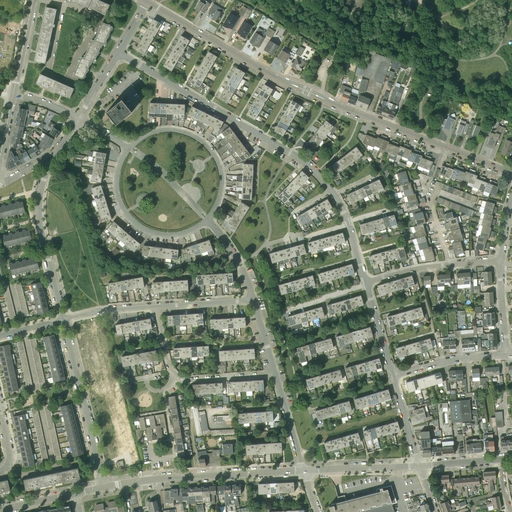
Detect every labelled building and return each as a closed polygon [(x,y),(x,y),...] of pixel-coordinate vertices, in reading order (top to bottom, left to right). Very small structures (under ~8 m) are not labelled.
[(97,0),(91,0),(88,8),(105,15),(110,5),(97,0)] [(200,2),(195,10),(199,12),(200,11),(204,13),(210,4),(204,0),(202,3),(200,2)] [(212,6),(208,13),(210,11),(215,14),(212,20),(219,24),(217,23),(222,14),(224,15),(217,11),(214,9),(215,7),(212,6)] [(42,26),(53,28),(57,10),(46,7),(42,26)] [(239,14),(243,17),(247,9),(243,7),(239,14)] [(247,9),(243,17),(247,19),(251,11),(247,9)] [(228,16),(223,26),(224,26),(224,27),(226,29),(227,28),(228,29),(229,28),(232,30),(237,21),(236,21),(237,18),(233,15),(231,18),(228,16)] [(153,19),(150,25),(158,29),(161,24),(153,19)] [(242,25),(237,33),(240,35),(240,36),(241,36),(240,37),(243,39),(244,38),(245,39),(250,30),(247,28),(249,25),(245,22),(243,25),(242,25)] [(94,41),(102,45),(104,46),(112,27),(110,26),(110,25),(108,24),(108,25),(102,23),(94,41)] [(158,29),(150,25),(147,30),(154,34),(158,29)] [(49,45),(53,28),(42,26),(38,43),(49,45)] [(258,28),(250,42),(259,47),(264,38),(259,35),(262,30),(258,28)] [(154,34),(147,30),(144,35),(152,39),(152,40),(155,35),(154,34)] [(152,39),(144,35),(141,40),(148,44),(152,39)] [(181,36),(178,41),(187,46),(190,41),(188,40),(181,36)] [(102,45),(94,41),(92,40),(84,58),(91,62),(94,63),(102,45)] [(148,44),(141,40),(138,45),(145,49),(151,52),(153,47),(148,44)] [(187,46),(178,41),(175,46),(184,51),(187,46)] [(269,41),(264,50),(265,51),(266,50),(269,52),(268,53),(272,55),(278,46),(269,41)] [(49,45),(38,43),(35,62),(45,64),(49,45)] [(145,49),(138,45),(135,50),(142,54),(142,55),(145,49)] [(184,51),(175,46),(172,51),(181,56),(184,51)] [(292,59),(296,52),(298,49),(295,47),(293,50),(290,55),(282,51),(278,58),(286,63),(287,62),(286,61),(287,60),(288,60),(289,57),(292,59)] [(304,49),(300,47),(296,54),(300,56),(304,49)] [(185,59),(181,56),(172,51),(169,56),(182,64),(185,59)] [(209,52),(205,57),(214,62),(217,57),(216,56),(209,52)] [(371,52),(366,67),(386,74),(391,59),(371,52)] [(182,64),(169,56),(166,61),(175,66),(179,69),(182,64)] [(91,62),(84,58),(81,57),(73,76),(83,80),(91,62)] [(214,62),(205,57),(202,62),(211,67),(214,62)] [(297,58),(292,67),(296,69),(296,68),(300,71),(303,67),(302,67),(305,62),(301,60),(300,61),(297,58)] [(398,69),(400,63),(392,60),(390,66),(398,69)] [(175,66),(166,61),(163,66),(165,67),(171,72),(175,66)] [(211,67),(202,62),(200,67),(208,72),(211,67)] [(208,72),(200,67),(197,72),(205,77),(208,72)] [(413,77),(417,69),(412,67),(410,71),(409,75),(413,77)] [(236,68),(233,73),(242,79),(245,73),(243,72),(236,68)] [(205,77),(197,72),(194,77),(201,82),(202,83),(205,77)] [(242,79),(233,73),(230,78),(239,84),(242,79)] [(36,84),(53,91),(57,82),(40,74),(36,84)] [(201,82),(194,77),(191,83),(203,90),(206,85),(202,83),(201,82)] [(239,84),(230,78),(227,84),(236,89),(239,84)] [(365,92),(369,81),(363,79),(359,91),(365,92)] [(57,82),(53,91),(69,99),(74,89),(57,82)] [(236,89),(227,84),(224,89),(233,94),(236,89)] [(261,90),(270,95),(272,96),(275,91),(264,84),(261,90)] [(341,100),(347,102),(350,95),(352,89),(349,88),(342,85),(339,92),(343,94),(341,100)] [(233,94),(224,89),(221,94),(230,99),(233,94)] [(270,95),(261,90),(258,95),(267,100),(270,95)] [(383,107),(380,115),(387,118),(397,92),(393,91),(388,103),(389,103),(388,107),(388,109),(383,107)] [(397,92),(387,118),(392,120),(395,112),(392,111),(393,109),(394,109),(396,106),(397,106),(402,94),(397,92)] [(230,99),(221,94),(218,99),(225,103),(227,104),(230,99)] [(267,100),(258,95),(255,100),(264,105),(267,100)] [(350,95),(347,102),(354,105),(357,97),(350,95)] [(366,110),(370,100),(359,96),(355,105),(366,110)] [(124,98),(108,111),(118,124),(134,110),(124,98)] [(380,115),(383,107),(386,99),(383,98),(382,100),(380,99),(375,113),(380,115)] [(264,105),(255,100),(252,105),(261,110),(264,105)] [(292,101),(289,106),(298,111),(301,106),(299,105),(292,101)] [(18,112),(16,118),(32,122),(33,118),(26,117),(26,113),(34,115),(36,106),(24,104),(23,109),(19,108),(18,112)] [(261,110),(252,105),(249,110),(258,115),(261,110)] [(187,115),(186,120),(190,123),(191,122),(193,118),(197,109),(191,106),(187,115)] [(298,111),(289,106),(286,111),(295,116),(298,111)] [(197,109),(193,118),(191,122),(196,125),(202,112),(197,109)] [(258,115),(249,110),(246,115),(253,119),(255,120),(258,115)] [(295,116),(286,111),(283,116),(292,121),(295,116)] [(201,127),(208,114),(202,112),(196,125),(201,127)] [(206,130),(208,126),(213,117),(208,114),(201,127),(206,130)] [(455,126),(459,115),(451,119),(448,118),(447,118),(444,120),(444,119),(442,125),(444,126),(443,129),(450,131),(452,125),(455,126)] [(292,121),(283,116),(280,121),(289,126),(292,121)] [(214,129),(218,120),(213,117),(208,126),(214,129)] [(32,122),(16,118),(15,124),(16,124),(16,125),(24,127),(25,123),(37,126),(40,124),(32,122)] [(224,122),(218,120),(214,129),(219,131),(220,130),(224,122)] [(322,125),(330,132),(332,134),(336,129),(327,122),(326,120),(322,125)] [(471,129),(474,121),(471,120),(469,124),(466,123),(466,122),(461,120),(455,134),(456,134),(456,133),(458,134),(460,135),(461,136),(461,134),(465,136),(469,128),(471,129)] [(289,126),(280,121),(277,126),(286,131),(289,126)] [(50,122),(47,126),(51,128),(50,130),(51,131),(50,134),(57,138),(57,137),(58,137),(58,136),(59,135),(61,132),(58,131),(60,128),(51,122),(50,122)] [(24,127),(16,125),(15,125),(14,131),(22,133),(24,127)] [(318,130),(326,136),(330,132),(322,125),(318,130)] [(476,125),(471,138),(476,140),(478,135),(485,137),(484,138),(485,138),(488,130),(485,129),(483,134),(479,132),(481,127),(476,125)] [(286,131),(277,126),(274,132),(283,137),(286,131)] [(501,141),(506,128),(500,126),(497,134),(495,133),(495,134),(490,132),(488,138),(489,138),(486,145),(494,148),(497,141),(498,140),(501,141)] [(221,133),(225,138),(233,132),(229,127),(221,133)] [(326,136),(318,130),(314,134),(322,141),(326,136)] [(233,132),(225,138),(220,141),(224,146),(224,145),(236,136),(233,132)] [(368,145),(372,133),(370,132),(368,136),(365,134),(362,143),(368,145)] [(372,133),(368,145),(373,148),(377,139),(374,138),(375,134),(372,133)] [(45,134),(43,139),(50,143),(53,139),(45,134)] [(322,141),(314,134),(311,139),(318,145),(322,141)] [(377,139),(373,148),(374,148),(374,146),(380,148),(384,136),(382,135),(380,139),(377,137),(377,139)] [(228,150),(233,146),(240,141),(237,136),(224,145),(228,150)] [(384,136),(380,148),(385,150),(385,152),(388,144),(389,142),(386,141),(387,137),(384,136)] [(50,143),(43,139),(40,143),(41,143),(47,147),(48,148),(50,143)] [(318,145),(311,139),(307,144),(315,150),(318,145)] [(511,142),(506,140),(501,153),(508,156),(510,151),(510,150),(511,148),(511,149),(511,148),(511,145),(511,142)] [(231,155),(244,146),(240,141),(233,146),(228,150),(231,155)] [(391,145),(388,144),(385,152),(391,154),(395,142),(392,141),(391,145)] [(396,156),(399,148),(397,147),(398,143),(395,142),(391,154),(389,158),(395,160),(396,156)] [(11,143),(10,149),(12,149),(15,152),(19,150),(22,148),(23,147),(21,144),(20,144),(19,144),(11,143)] [(41,143),(39,146),(37,147),(41,154),(40,153),(45,151),(47,147),(41,143)] [(315,150),(307,144),(303,148),(309,153),(311,155),(315,150)] [(400,146),(396,156),(397,155),(402,157),(407,145),(404,144),(403,147),(400,146)] [(407,145),(402,157),(408,159),(411,150),(408,149),(410,146),(407,145)] [(37,147),(36,146),(32,149),(36,156),(41,154),(37,147)] [(244,146),(231,155),(235,160),(247,151),(244,146)] [(356,147),(351,151),(357,159),(362,155),(357,149),(356,147)] [(22,148),(19,150),(26,162),(31,159),(25,149),(23,150),(22,148)] [(12,149),(10,149),(7,162),(8,162),(7,167),(8,170),(11,170),(17,167),(21,165),(15,152),(12,149)] [(36,156),(32,149),(28,151),(32,159),(36,156)] [(411,150),(408,159),(407,161),(413,163),(417,150),(415,149),(414,153),(411,152),(411,151),(411,150)] [(19,150),(15,152),(21,165),(26,162),(19,150)] [(417,150),(413,163),(418,165),(422,156),(419,155),(420,152),(417,150)] [(251,155),(247,151),(235,160),(236,164),(243,162),(251,155)] [(357,159),(351,151),(346,154),(353,162),(357,159)] [(353,162),(346,154),(342,158),(348,166),(353,162)] [(422,156),(418,165),(418,166),(424,168),(428,156),(426,155),(424,159),(421,158),(422,156)] [(428,156),(424,168),(429,171),(427,176),(431,177),(433,172),(430,170),(433,162),(430,161),(431,157),(428,156)] [(106,160),(96,158),(93,157),(91,163),(94,163),(104,165),(106,160)] [(348,166),(342,158),(337,161),(343,169),(348,166)] [(343,169),(337,161),(333,165),(339,173),(343,169)] [(445,176),(449,164),(446,163),(445,167),(442,166),(440,170),(437,169),(435,174),(434,177),(437,178),(438,176),(439,174),(445,176)] [(449,164),(445,176),(444,179),(449,181),(451,177),(453,170),(451,169),(452,165),(449,164)] [(339,173),(333,165),(328,169),(329,171),(333,175),(334,177),(339,173)] [(454,169),(453,170),(451,177),(456,179),(461,167),(458,166),(457,170),(454,169)] [(461,167),(456,179),(462,181),(462,180),(465,173),(462,172),(463,168),(461,167)] [(465,173),(462,180),(468,182),(473,170),(470,169),(469,173),(466,171),(465,173)] [(473,170),(468,182),(474,184),(477,176),(474,175),(476,171),(473,170)] [(298,175),(305,183),(309,178),(303,173),(302,171),(298,175)] [(398,180),(411,176),(410,173),(406,174),(406,171),(397,174),(398,180)] [(102,177),(92,175),(91,181),(99,183),(101,183),(102,177)] [(305,183),(298,175),(293,180),(301,187),(305,183)] [(411,176),(398,180),(400,185),(409,183),(408,180),(412,179),(411,176)] [(477,176),(474,184),(473,187),(478,189),(483,177),(480,176),(479,180),(476,179),(477,176)] [(483,177),(478,189),(484,191),(487,183),(484,182),(486,178),(483,177)] [(301,187),(293,180),(289,184),(297,191),(301,187)] [(379,180),(374,182),(378,191),(383,189),(380,181),(379,180)] [(487,183),(484,191),(489,194),(494,181),(491,180),(490,184),(487,183)] [(494,181),(489,194),(495,196),(498,187),(495,186),(497,183),(494,181)] [(378,191),(374,182),(368,185),(373,194),(378,191)] [(409,183),(400,185),(400,186),(401,185),(403,191),(416,187),(415,185),(411,186),(410,182),(409,183)] [(297,191),(289,184),(285,188),(293,195),(297,191)] [(93,193),(93,194),(103,191),(101,185),(99,186),(91,188),(93,193)] [(374,198),(373,194),(368,185),(363,187),(367,196),(369,200),(374,198)] [(367,196),(363,187),(358,190),(362,199),(367,196)] [(416,187),(403,191),(401,192),(403,197),(406,196),(414,194),(413,191),(416,190),(416,187)] [(293,195),(285,188),(281,192),(289,199),(293,195)] [(362,199),(358,190),(352,192),(357,201),(362,199)] [(103,191),(93,194),(95,200),(105,197),(103,191)] [(292,202),(289,199),(281,192),(277,197),(287,207),(292,202)] [(357,201),(352,192),(347,195),(350,202),(351,204),(357,201)] [(252,194),(242,193),(237,193),(237,199),(241,201),(241,200),(249,200),(252,200),(252,194)] [(414,194),(406,196),(408,202),(420,198),(420,196),(416,197),(415,194),(414,194)] [(105,197),(95,200),(97,206),(107,202),(105,197)] [(420,198),(408,202),(405,203),(408,212),(409,212),(418,209),(417,206),(418,205),(418,202),(421,201),(420,198)] [(322,202),(327,211),(332,208),(327,199),(322,202)] [(0,216),(0,217),(1,218),(5,217),(5,216),(7,215),(7,217),(12,216),(11,214),(14,214),(14,215),(18,214),(18,212),(21,212),(21,213),(25,212),(23,202),(19,203),(19,202),(15,202),(16,204),(12,205),(12,203),(8,204),(9,206),(5,206),(5,205),(2,206),(2,207),(0,207),(0,216)] [(107,202),(97,206),(99,211),(108,208),(107,202)] [(241,202),(237,207),(246,213),(249,207),(247,206),(241,202)] [(327,211),(322,202),(317,205),(322,214),(327,211)] [(486,202),(484,208),(496,211),(497,208),(494,207),(494,204),(486,202)] [(322,214),(317,205),(312,208),(317,217),(322,214)] [(246,213),(237,207),(234,212),(243,218),(246,213)] [(108,208),(99,211),(100,217),(110,214),(108,208)] [(317,217),(312,208),(307,211),(312,220),(317,217)] [(444,221),(447,220),(453,218),(452,212),(444,215),(443,211),(442,208),(441,208),(437,209),(440,219),(444,218),(444,221)] [(496,211),(484,208),(482,213),(491,216),(492,213),(496,214),(496,211)] [(420,209),(418,209),(409,212),(409,213),(412,212),(413,217),(410,217),(411,221),(415,220),(428,216),(427,214),(423,215),(422,212),(421,212),(420,209)] [(312,220),(307,211),(302,214),(307,223),(312,220)] [(243,218),(234,212),(231,217),(240,223),(243,218)] [(493,216),(491,216),(482,213),(484,214),(482,220),(495,223),(496,220),(492,219),(493,216)] [(110,214),(100,217),(102,223),(110,220),(112,219),(110,214)] [(226,214),(223,219),(225,221),(228,222),(237,228),(240,223),(231,217),(226,214)] [(307,223),(302,214),(296,217),(301,226),(307,223)] [(394,215),(388,217),(391,226),(397,225),(395,217),(394,215)] [(417,225),(426,223),(425,220),(428,219),(428,216),(415,220),(417,225)] [(391,226),(388,217),(383,218),(385,228),(391,226)] [(453,218),(447,220),(448,223),(445,224),(445,226),(458,223),(456,217),(453,218)] [(385,228),(383,218),(377,220),(380,230),(385,228)] [(380,230),(377,220),(371,222),(374,231),(380,230)] [(107,229),(112,233),(118,225),(113,221),(107,229)] [(237,228),(228,222),(225,228),(232,232),(234,233),(237,228)] [(374,231),(371,222),(366,223),(368,233),(374,231)] [(368,233),(366,223),(364,224),(360,225),(360,227),(362,233),(362,234),(368,233)] [(416,232),(428,229),(427,226),(424,227),(423,224),(426,223),(417,225),(414,226),(416,232)] [(458,223),(445,226),(446,230),(450,228),(451,231),(459,229),(458,223)] [(118,225),(112,233),(116,237),(123,229),(118,225)] [(491,228),(490,227),(481,225),(482,226),(481,231),(493,235),(494,232),(490,231),(491,228)] [(123,229),(116,237),(121,241),(127,233),(123,229)] [(417,238),(426,235),(425,233),(429,232),(428,229),(416,232),(417,238)] [(459,229),(451,231),(452,234),(448,235),(449,238),(461,235),(459,229)] [(5,235),(2,235),(4,246),(7,245),(7,246),(12,245),(11,244),(14,243),(14,245),(19,244),(18,242),(21,242),(21,243),(25,242),(25,241),(28,240),(28,241),(32,240),(30,230),(26,231),(26,230),(22,230),(23,232),(19,233),(19,231),(15,232),(16,234),(12,234),(12,233),(9,234),(9,235),(6,236),(5,235)] [(493,235),(481,231),(479,237),(478,237),(486,239),(488,240),(489,237),(492,238),(493,235)] [(127,233),(121,241),(125,245),(132,237),(127,233)] [(343,233),(337,235),(340,244),(345,243),(345,241),(343,235),(343,233)] [(340,244),(337,235),(331,236),(334,246),(340,244)] [(418,244),(430,241),(429,238),(425,239),(425,236),(426,236),(426,235),(417,238),(416,238),(418,244)] [(461,235),(449,238),(450,241),(453,240),(454,243),(460,241),(463,240),(461,235)] [(334,246),(331,236),(325,238),(328,247),(334,246)] [(130,249),(136,241),(132,237),(125,245),(122,249),(126,252),(130,249)] [(486,239),(478,237),(476,243),(489,246),(489,243),(486,242),(486,239)] [(328,247),(325,238),(320,239),(322,249),(328,247)] [(322,249),(320,239),(314,241),(317,251),(322,249)] [(204,242),(207,251),(209,256),(214,254),(209,240),(204,242)] [(136,241),(130,249),(134,252),(141,244),(136,241)] [(317,251),(314,241),(308,243),(309,245),(311,252),(317,251)] [(428,247),(427,245),(431,243),(430,241),(418,244),(419,250),(422,249),(428,247)] [(460,241),(454,243),(451,244),(452,247),(449,248),(449,250),(462,247),(460,241)] [(207,251),(204,242),(198,244),(201,253),(207,251)] [(489,246),(476,243),(475,249),(483,251),(484,248),(488,249),(489,246)] [(202,256),(201,253),(198,244),(192,245),(196,255),(197,258),(202,256)] [(303,244),(298,246),(300,255),(306,254),(303,244)] [(196,255),(192,245),(187,247),(190,257),(196,255)] [(292,247),(295,257),(300,255),(298,246),(292,247)] [(404,248),(403,246),(397,248),(400,258),(401,262),(407,260),(405,254),(404,248)] [(190,257),(187,247),(181,249),(182,252),(186,262),(191,260),(190,257)] [(286,249),(290,261),(290,262),(291,262),(291,263),(296,262),(295,257),(292,247),(286,249)] [(424,255),(436,251),(435,249),(432,250),(431,247),(428,247),(422,249),(424,255)] [(462,247),(449,250),(450,253),(454,252),(455,255),(463,253),(462,247)] [(400,258),(397,248),(392,250),(394,259),(400,258)] [(290,261),(286,249),(281,251),(284,263),(290,261)] [(394,259),(392,250),(386,251),(389,261),(394,259)] [(284,263),(281,251),(275,252),(278,262),(279,265),(284,263)] [(390,265),(389,261),(386,251),(380,253),(383,263),(384,267),(390,265)] [(436,251),(424,255),(426,261),(434,259),(433,255),(437,254),(436,251)] [(278,262),(275,252),(269,254),(272,264),(278,262)] [(374,254),(377,264),(383,263),(380,253),(374,254)] [(377,264),(374,254),(369,256),(371,264),(372,266),(377,264)] [(12,263),(9,264),(11,274),(14,273),(14,275),(19,273),(18,272),(21,271),(21,273),(25,272),(25,270),(28,270),(28,271),(32,270),(32,269),(35,268),(35,269),(39,268),(37,258),(33,259),(32,258),(29,258),(30,260),(26,261),(26,259),(22,260),(23,262),(19,263),(19,261),(16,262),(16,263),(12,264),(12,263)] [(352,264),(346,266),(348,276),(354,274),(352,264)] [(348,276),(346,266),(340,267),(343,277),(348,276)] [(343,277),(340,267),(334,269),(337,279),(343,277)] [(337,279),(334,269),(329,271),(331,280),(337,279)] [(331,280),(329,271),(323,272),(326,282),(331,280)] [(327,286),(326,282),(323,272),(317,274),(318,276),(320,284),(321,287),(327,286)] [(312,275),(307,277),(309,287),(315,285),(313,278),(312,275)] [(412,276),(406,277),(409,287),(414,285),(412,276)] [(309,287),(307,277),(301,279),(304,288),(309,287)] [(409,287),(406,277),(400,279),(403,289),(409,287)] [(304,288),(301,279),(295,280),(298,290),(304,288)] [(403,289),(400,279),(394,281),(397,290),(403,289)] [(298,290),(295,280),(290,282),(292,292),(298,290)] [(397,290),(394,281),(389,282),(392,292),(397,290)] [(292,292),(290,282),(284,284),(287,293),(292,292)] [(392,292),(389,282),(383,284),(386,294),(392,292)] [(287,293),(284,284),(278,285),(281,295),(287,293)] [(387,297),(386,294),(383,284),(377,286),(381,299),(387,297)] [(361,296),(355,297),(358,307),(363,305),(361,296)] [(358,307),(355,297),(349,299),(352,309),(358,307)] [(352,309),(349,299),(344,300),(346,310),(352,309)] [(346,310),(344,300),(338,302),(341,312),(346,310)] [(341,312),(338,302),(332,304),(335,313),(341,312)] [(335,313),(332,304),(326,305),(329,315),(335,313)] [(321,307),(316,309),(318,318),(324,317),(321,307)] [(415,309),(418,318),(424,317),(423,315),(421,307),(415,309)] [(318,318),(316,309),(310,310),(313,320),(318,318)] [(409,310),(412,320),(413,325),(419,323),(418,318),(415,309),(409,310)] [(313,320),(310,310),(304,312),(307,321),(313,320)] [(404,312),(406,322),(412,320),(409,310),(404,312)] [(307,321),(304,312),(299,313),(302,323),(303,327),(308,325),(307,321)] [(398,314),(401,323),(406,322),(404,312),(398,314)] [(302,323),(299,313),(293,315),(296,325),(302,323)] [(392,315),(395,325),(401,323),(398,314),(392,315)] [(297,329),(296,325),(293,315),(287,317),(288,319),(290,326),(292,331),(297,329)] [(395,325),(392,315),(386,317),(389,327),(390,327),(391,330),(396,329),(395,325)] [(458,340),(457,331),(457,326),(454,327),(455,337),(448,337),(448,341),(449,349),(456,348),(455,340),(458,340)] [(476,331),(476,328),(476,326),(473,326),(474,333),(467,334),(468,347),(475,347),(474,335),(477,335),(477,333),(476,331)] [(364,329),(367,338),(368,342),(371,341),(373,341),(374,340),(373,337),(372,335),(371,329),(370,327),(364,329)] [(367,338),(364,329),(358,330),(361,340),(367,338)] [(361,340),(358,330),(353,332),(356,342),(361,340)] [(468,347),(467,334),(461,334),(460,330),(457,331),(458,340),(461,340),(462,348),(468,347)] [(356,344),(356,342),(353,332),(347,334),(350,343),(350,345),(356,344)] [(350,343),(347,334),(341,335),(344,345),(350,343)] [(344,345),(341,335),(335,337),(336,339),(338,346),(344,345)] [(325,340),(328,350),(333,348),(331,340),(331,338),(325,340)] [(430,338),(424,340),(427,349),(433,348),(432,346),(430,340),(430,338)] [(319,342),(322,351),(328,350),(325,340),(319,342)] [(427,349),(424,340),(418,342),(421,351),(427,349)] [(314,343),(316,353),(322,351),(319,342),(314,343)] [(421,351),(418,342),(413,343),(415,353),(421,351)] [(316,353),(314,343),(308,345),(311,354),(316,353)] [(415,353),(413,343),(407,345),(410,354),(415,353)] [(302,347),(305,356),(311,354),(308,345),(302,347)] [(410,354),(407,345),(401,346),(404,356),(410,354)] [(405,358),(404,356),(401,346),(395,348),(399,360),(405,358)] [(306,362),(305,356),(302,347),(296,348),(297,350),(301,363),(306,362)] [(158,358),(156,350),(150,351),(152,361),(153,366),(159,365),(158,360),(158,358)] [(129,365),(127,356),(121,357),(121,359),(124,372),(130,371),(129,365)] [(373,360),(376,370),(377,373),(383,371),(379,358),(373,360)] [(367,362),(370,371),(376,370),(373,360),(367,362)] [(362,363),(364,373),(370,371),(367,362),(362,363)] [(356,365),(359,375),(364,373),(362,363),(360,364),(356,365)] [(351,367),(353,376),(359,375),(356,365),(351,367)] [(354,379),(353,376),(351,367),(345,368),(345,370),(348,381),(354,379)] [(340,370),(334,371),(337,381),(343,379),(342,377),(341,372),(340,370)] [(337,381),(334,371),(328,373),(331,383),(337,381)] [(331,383),(328,373),(323,375),(325,384),(331,383)] [(440,373),(434,375),(437,383),(437,384),(443,383),(440,375),(440,373)] [(325,384),(323,375),(317,376),(320,386),(325,384)] [(437,383),(434,375),(428,376),(431,385),(437,383)] [(320,386),(317,376),(311,378),(314,388),(320,386)] [(431,385),(428,376),(423,378),(425,387),(431,385)] [(315,390),(314,388),(311,378),(305,379),(309,392),(315,390)] [(425,387),(423,378),(417,379),(420,388),(420,391),(426,390),(425,387)] [(420,388),(417,379),(411,381),(414,390),(420,388)] [(414,390),(411,381),(406,383),(408,392),(414,390)] [(382,391),(385,400),(386,404),(392,402),(388,389),(382,391)] [(385,400),(382,391),(377,393),(379,401),(385,400)] [(379,401),(377,393),(371,394),(373,403),(374,406),(380,405),(379,401)] [(373,403),(371,394),(365,396),(368,405),(373,403)] [(368,405),(365,396),(360,398),(362,406),(368,405)] [(362,406),(360,398),(354,400),(354,402),(356,408),(362,406)] [(460,401),(462,422),(471,421),(471,414),(470,410),(469,400),(460,401)] [(343,403),(346,411),(351,409),(349,402),(349,401),(343,403)] [(462,422),(460,401),(449,401),(451,423),(462,422)] [(346,411),(343,403),(337,404),(340,413),(341,418),(347,416),(346,411)] [(415,415),(425,413),(423,407),(427,406),(426,403),(417,406),(418,409),(413,410),(415,415)] [(340,413),(337,404),(332,406),(334,414),(340,413)] [(334,414),(332,406),(326,408),(329,416),(334,414)] [(329,416),(326,408),(320,409),(323,418),(329,416)] [(324,422),(323,418),(320,409),(315,411),(318,424),(324,422)] [(495,412),(495,417),(495,421),(503,420),(502,411),(495,412)] [(428,412),(425,413),(415,415),(416,420),(423,418),(424,422),(432,419),(431,416),(429,416),(428,412)] [(161,428),(166,427),(164,414),(157,415),(157,418),(159,417),(160,426),(161,428)] [(146,428),(144,417),(139,418),(138,415),(133,416),(134,422),(139,421),(141,429),(141,431),(146,430),(146,428)] [(151,429),(156,429),(156,428),(156,426),(154,415),(147,417),(147,419),(149,419),(150,427),(151,427),(151,429)] [(397,421),(391,423),(394,433),(400,431),(398,423),(397,421)] [(394,433),(391,423),(386,425),(388,434),(394,433)] [(388,434),(386,425),(380,426),(383,436),(388,434)] [(161,428),(160,426),(156,426),(156,428),(156,429),(157,436),(158,439),(165,438),(164,435),(162,436),(161,428)] [(383,436),(380,426),(374,428),(377,438),(383,436)] [(155,436),(155,434),(152,435),(151,429),(151,427),(150,427),(146,428),(146,430),(147,441),(155,440),(158,439),(157,436),(155,436)] [(379,442),(377,438),(374,428),(369,429),(371,439),(373,444),(379,442)] [(141,431),(141,429),(135,430),(137,443),(145,441),(144,439),(142,439),(141,431)] [(371,439),(369,429),(363,431),(363,433),(366,441),(371,439)] [(431,456),(430,443),(429,431),(420,432),(421,439),(420,440),(420,449),(421,449),(422,457),(431,456)] [(358,432),(352,434),(355,444),(361,442),(359,435),(358,432)] [(355,444),(352,434),(346,436),(349,446),(355,444)] [(480,439),(480,442),(481,452),(489,451),(488,441),(487,435),(483,435),(483,439),(480,439)] [(349,446),(346,436),(341,437),(344,447),(349,446)] [(442,437),(442,447),(443,455),(454,454),(452,436),(442,437)] [(344,447),(341,437),(335,439),(338,449),(344,447)] [(472,439),(473,453),(481,452),(480,442),(477,443),(476,438),(472,439)] [(339,451),(338,449),(335,439),(329,441),(332,450),(333,450),(333,453),(339,451)] [(473,453),(472,439),(468,439),(468,440),(465,440),(466,453),(473,453)] [(332,450),(329,441),(324,442),(326,452),(332,450)] [(443,455),(442,447),(436,447),(435,442),(430,443),(431,456),(443,455)] [(220,450),(220,454),(233,453),(233,444),(223,444),(223,449),(220,450)] [(220,454),(220,450),(212,450),(212,453),(207,454),(208,458),(209,464),(213,464),(213,461),(220,461),(220,454)] [(205,459),(208,458),(207,454),(207,452),(200,453),(201,457),(198,457),(200,468),(206,467),(205,459)] [(60,472),(62,482),(70,481),(70,482),(72,481),(72,480),(80,479),(78,468),(60,472)] [(60,472),(42,476),(44,486),(52,485),(52,486),(55,485),(54,484),(62,482),(60,472)] [(44,486),(42,476),(24,480),(26,490),(34,489),(34,490),(37,489),(36,488),(44,486)] [(0,481),(0,493),(2,493),(2,492),(10,491),(8,480),(0,481)] [(225,497),(225,500),(225,506),(229,505),(229,501),(234,501),(233,496),(233,493),(232,485),(230,486),(224,486),(225,497)] [(232,485),(233,493),(233,496),(234,501),(235,506),(239,506),(237,495),(241,495),(240,485),(232,485)] [(202,487),(202,499),(203,503),(211,502),(210,487),(202,487)] [(174,500),(178,500),(179,504),(182,504),(182,501),(182,496),(181,489),(178,489),(178,488),(170,489),(170,491),(164,492),(165,503),(174,503),(174,500)] [(181,489),(182,496),(182,501),(187,501),(187,505),(189,504),(188,488),(186,488),(185,488),(184,488),(183,488),(181,488),(181,489)] [(394,511),(387,489),(383,490),(382,488),(379,488),(380,491),(345,500),(331,504),(331,506),(328,506),(329,511),(333,511),(335,511),(355,511),(362,510),(362,511),(394,511)] [(486,503),(486,505),(500,502),(499,496),(491,498),(492,502),(489,503),(489,502),(486,503)] [(413,502),(416,511),(418,511),(429,508),(427,503),(420,505),(418,500),(413,502)] [(94,511),(124,511),(123,506),(119,507),(117,505),(116,501),(108,503),(109,507),(104,508),(103,504),(95,506),(96,509),(94,511)] [(159,511),(159,508),(158,508),(156,501),(149,502),(150,510),(149,510),(149,511),(159,511)] [(440,504),(442,509),(455,505),(455,502),(452,504),(452,505),(449,505),(448,501),(440,504)]
